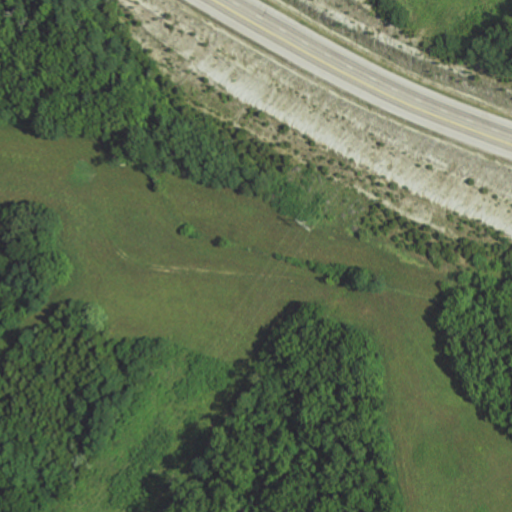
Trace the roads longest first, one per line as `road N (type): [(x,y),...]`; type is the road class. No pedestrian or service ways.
road 1 (track): [(511,451),(356,295),(142,266),(117,254),(89,178)]
road 2 (trunk): [(214,0),(320,60),(511,144)]
